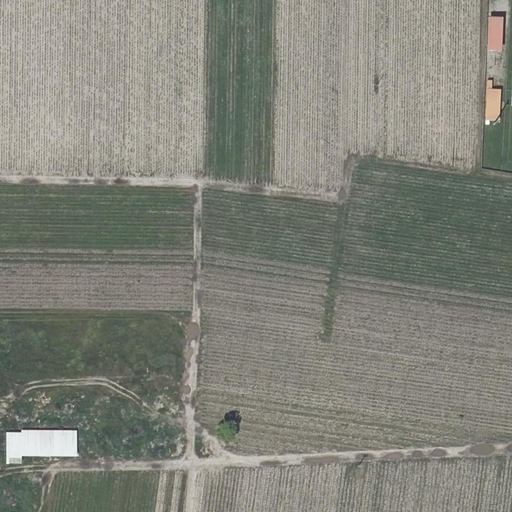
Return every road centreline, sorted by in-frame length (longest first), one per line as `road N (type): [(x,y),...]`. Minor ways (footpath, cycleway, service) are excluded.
road 1 (track): [(69,468),(511,446)]
road 2 (track): [(190,391),(187,511)]
